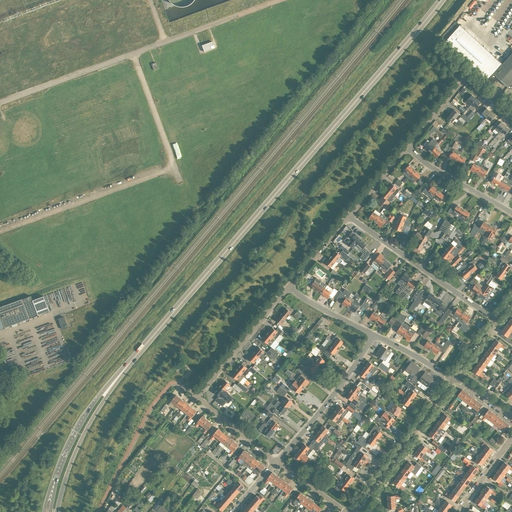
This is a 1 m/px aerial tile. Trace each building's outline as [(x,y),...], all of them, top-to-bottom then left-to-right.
[(471,9),(477,2),(474,0),(473,0),(468,7),(471,9)] [(511,23),(505,35),(498,46),(509,57),(511,54),(511,23)] [(486,82),(503,64),(460,24),(444,44),(486,82)] [(508,87),(511,84),(511,83),(511,54),(509,57),(488,80),(494,86),(500,79),(508,87)] [(465,109),(466,110),(472,104),(476,99),(472,95),(467,100),(466,102),(469,105),(465,109)] [(467,111),(471,107),(474,110),(481,103),(476,99),(472,104),(466,110),(467,111)] [(486,118),(491,112),(487,108),(482,114),(486,118)] [(459,120),(461,117),(462,116),(460,114),(454,110),(451,114),(456,119),(458,121),(457,122),(459,123),(461,121),(459,120)] [(467,117),(470,120),(476,114),(473,111),(467,117)] [(491,112),(486,118),(491,122),(495,116),(491,112)] [(456,119),(451,114),(447,119),(452,123),(456,119)] [(463,114),(462,116),(461,117),(468,123),(470,120),(467,117),(463,114)] [(494,129),(498,132),(499,133),(501,131),(506,126),(501,122),(494,129)] [(447,135),(450,130),(444,126),(441,131),(447,135)] [(506,126),(501,131),(505,135),(510,130),(506,126)] [(458,143),(461,136),(458,134),(457,136),(454,141),(451,147),(455,149),(458,143)] [(431,152),(436,147),(438,145),(437,144),(438,143),(433,139),(430,142),(425,147),(431,152)] [(474,154),(471,160),(474,162),(475,162),(478,157),(479,158),(481,154),(483,156),(481,159),(483,160),(482,161),(485,163),(487,160),(486,159),(485,159),(486,158),(486,157),(489,152),(480,147),(479,146),(474,154)] [(442,153),(436,147),(431,152),(437,158),(442,153)] [(449,157),(455,161),(459,155),(460,154),(461,152),(460,152),(456,149),(454,152),(452,151),(449,157)] [(466,159),(459,155),(455,161),(463,165),(466,159)] [(483,165),(485,163),(482,161),(481,164),(482,165),(477,174),(484,178),(488,171),(489,169),(483,165)] [(477,174),(482,165),(481,164),(477,162),(474,164),(474,163),(470,170),(477,174)] [(410,175),(415,170),(409,165),(405,170),(410,175)] [(415,170),(410,175),(416,181),(421,176),(415,170)] [(498,186),(502,180),(495,176),(491,182),(498,186)] [(506,189),(509,191),(511,185),(511,177),(510,181),(504,177),(502,180),(498,186),(505,190),(506,189)] [(387,189),(395,196),(399,191),(397,189),(397,188),(392,183),(387,189)] [(432,199),(434,197),(438,191),(432,186),(428,192),(430,194),(428,196),(432,199)] [(389,202),(395,196),(387,189),(382,195),(383,197),(381,199),(388,205),(390,203),(389,202)] [(418,190),(412,196),(416,198),(421,193),(418,190)] [(445,196),(438,191),(434,197),(440,202),(445,196)] [(378,203),(384,208),(383,210),(385,212),(387,209),(385,209),(388,205),(381,199),(381,200),(381,199),(378,203)] [(457,217),(455,220),(457,221),(459,219),(458,218),(460,216),(464,210),(457,205),(454,209),(451,207),(447,213),(451,215),(451,214),(457,217)] [(434,212),(427,207),(423,213),(430,217),(434,212)] [(464,210),(460,216),(461,216),(466,220),(470,214),(464,210)] [(376,222),(380,217),(373,212),(369,218),(376,222)] [(382,227),(386,221),(387,219),(388,219),(382,214),(380,217),(376,222),(382,227)] [(397,222),(404,224),(407,217),(400,214),(397,222)] [(445,233),(451,223),(445,220),(439,230),(445,233)] [(404,225),(404,224),(397,222),(394,229),(404,233),(407,226),(405,225),(404,225)] [(483,222),(480,228),(487,232),(490,226),(483,222)] [(450,236),(452,232),(453,230),(456,226),(451,223),(445,233),(450,236)] [(424,225),(419,233),(422,235),(423,234),(429,238),(433,231),(427,227),(424,225)] [(453,230),(457,232),(462,235),(464,232),(456,226),(453,230)] [(479,228),(474,226),(470,235),(474,237),(479,228)] [(487,232),(484,236),(492,240),(497,229),(490,226),(487,232)] [(353,249),(356,245),(361,239),(355,234),(355,235),(352,232),(347,238),(350,240),(347,243),(353,249)] [(422,235),(419,233),(417,232),(414,238),(419,241),(420,241),(418,244),(416,247),(421,251),(429,238),(423,234),(422,235)] [(504,243),(509,236),(506,234),(501,240),(502,241),(501,242),(502,242),(498,246),(500,247),(504,242),(504,243)] [(367,245),(361,239),(356,245),(362,250),(360,251),(363,254),(360,257),(364,261),(371,253),(365,247),(367,245)] [(446,250),(452,254),(455,257),(458,254),(463,248),(464,246),(462,245),(460,247),(457,244),(455,247),(451,244),(446,250)] [(446,260),(452,254),(446,250),(441,256),(446,260)] [(501,254),(500,255),(502,256),(505,259),(509,254),(511,251),(509,250),(504,256),(501,254)] [(336,262),(339,264),(342,259),(340,257),(341,256),(336,251),(331,257),(336,262)] [(372,263),(380,269),(379,268),(385,260),(379,255),(375,261),(372,263)] [(458,256),(450,264),(454,267),(462,259),(458,256)] [(511,263),(505,259),(502,256),(500,260),(502,261),(500,264),(498,267),(506,273),(511,267),(507,264),(509,262),(511,263)] [(326,263),(331,268),(336,262),(331,257),(326,263)] [(382,272),(384,274),(387,271),(391,265),(385,260),(379,268),(380,269),(382,272)] [(360,271),(364,274),(371,266),(366,262),(360,271)] [(465,265),(465,264),(464,265),(467,269),(472,274),(477,269),(473,263),(473,264),(471,262),(467,265),(466,264),(465,265)] [(439,266),(436,270),(440,274),(444,269),(439,266)] [(498,267),(500,269),(496,275),(502,280),(506,273),(498,267)] [(391,269),(384,277),(389,281),(396,272),(391,269)] [(472,274),(467,269),(461,274),(466,279),(472,274)] [(406,284),(410,279),(404,274),(400,280),(397,284),(400,286),(395,292),(399,295),(402,290),(405,287),(406,284)] [(482,289),(478,295),(484,300),(485,299),(487,300),(495,289),(489,285),(493,278),(491,277),(484,286),(484,287),(482,289)] [(327,286),(326,285),(321,281),(316,278),(311,287),(321,294),(326,288),(327,286)] [(482,289),(484,287),(484,286),(478,282),(479,281),(474,278),(469,283),(473,285),(474,286),(471,290),(478,295),(482,289)] [(410,279),(406,284),(405,287),(402,290),(407,293),(409,295),(411,291),(417,284),(410,279)] [(332,292),(326,288),(321,294),(328,298),(329,296),(333,298),(334,297),(338,299),(339,298),(343,293),(338,290),(338,291),(334,289),(332,292)] [(345,289),(343,293),(339,298),(343,301),(344,299),(345,300),(342,304),(349,308),(355,300),(349,296),(351,293),(345,289)] [(403,299),(407,293),(402,290),(399,295),(398,295),(403,299)] [(430,306),(432,303),(433,303),(437,297),(430,293),(426,299),(424,302),(430,306)] [(32,300),(30,296),(0,307),(0,329),(38,315),(32,300)] [(423,299),(419,296),(415,300),(413,304),(416,307),(417,307),(423,299)] [(367,297),(361,306),(367,310),(373,301),(367,297)] [(430,306),(437,310),(436,311),(441,315),(446,308),(441,304),(443,302),(437,297),(433,303),(432,303),(430,306)] [(359,303),(357,302),(355,300),(349,308),(355,313),(359,307),(358,305),(359,303)] [(377,300),(371,308),(375,311),(381,303),(377,300)] [(452,317),(457,321),(458,321),(465,313),(458,308),(458,309),(454,307),(449,314),(452,316),(452,317)] [(286,308),(281,314),(287,319),(292,313),(286,308)] [(383,327),(387,321),(388,318),(383,315),(386,310),(389,312),(390,311),(387,308),(386,309),(386,308),(380,316),(376,322),(383,327)] [(376,322),(380,316),(374,312),(369,318),(376,322)] [(394,323),(400,327),(397,332),(404,336),(410,327),(411,325),(405,321),(407,317),(401,313),(398,317),(394,323)] [(442,324),(448,316),(445,313),(439,321),(442,324)] [(471,318),(465,313),(458,321),(463,325),(460,328),(464,331),(467,327),(465,326),(467,324),(471,318)] [(281,325),(287,319),(281,314),(276,320),(281,325)] [(394,315),(388,323),(392,325),(394,323),(398,317),(394,315)] [(63,317),(58,320),(62,329),(67,327),(63,317)] [(312,329),(315,332),(325,338),(328,336),(317,329),(320,326),(317,323),(312,329)] [(278,328),(276,331),(272,327),(267,334),(275,340),(283,331),(278,328)] [(416,331),(410,327),(404,336),(410,341),(414,335),(416,331)] [(422,327),(417,334),(421,336),(426,330),(422,327)] [(511,336),(509,335),(511,332),(505,327),(501,333),(510,339),(511,337),(511,336)] [(428,328),(427,330),(422,337),(426,339),(432,331),(428,328)] [(275,340),(267,334),(262,340),(270,346),(275,340)] [(329,341),(331,342),(333,344),(339,349),(344,342),(338,338),(336,336),(332,341),(329,339),(330,338),(328,336),(325,338),(329,341)] [(496,339),(492,345),(498,349),(500,346),(504,349),(505,346),(496,339)] [(424,346),(431,350),(435,344),(428,340),(424,346)] [(334,355),(339,349),(333,344),(331,342),(329,341),(325,347),(322,345),(319,349),(329,357),(332,354),(334,355)] [(437,342),(435,344),(431,350),(437,355),(440,351),(444,353),(450,345),(445,342),(443,346),(438,342),(437,342)] [(492,345),(488,350),(495,355),(498,349),(492,345)] [(391,352),(389,350),(382,346),(379,350),(388,357),(391,352)] [(262,360),(266,354),(267,353),(264,351),(259,347),(254,353),(259,357),(262,360)] [(274,355),(276,357),(279,354),(272,347),(269,350),(274,355)] [(320,351),(315,347),(310,352),(316,357),(320,351)] [(385,361),(388,357),(379,350),(376,355),(385,361)] [(488,350),(484,355),(491,360),(495,355),(488,350)] [(248,359),(254,364),(259,357),(254,353),(248,359)] [(484,355),(480,360),(487,365),(491,360),(484,355)] [(315,362),(320,367),(325,361),(320,356),(315,362)] [(480,360),(476,366),(483,371),(487,365),(480,360)] [(405,371),(409,374),(416,365),(412,361),(405,371)] [(315,373),(320,367),(315,362),(310,368),(315,373)] [(369,362),(364,368),(370,372),(372,374),(373,375),(378,369),(374,366),(375,366),(369,362)] [(390,369),(388,368),(382,362),(379,366),(387,372),(390,369)] [(237,370),(242,374),(245,377),(250,371),(254,374),(257,371),(253,368),(251,366),(248,369),(247,368),(242,364),(237,370)] [(416,365),(409,374),(414,377),(420,368),(416,365)] [(481,373),(483,371),(476,366),(473,371),(483,378),(484,376),(481,373)] [(365,379),(370,372),(364,368),(359,374),(365,379)] [(237,380),(239,382),(240,383),(240,382),(245,377),(242,374),(237,370),(232,376),(237,380)] [(423,384),(430,375),(425,372),(419,380),(416,378),(415,380),(413,383),(415,385),(419,381),(423,384)] [(276,375),(273,379),(277,383),(281,379),(276,375)] [(423,384),(427,387),(429,385),(434,378),(430,375),(423,384)] [(309,381),(303,377),(298,383),(304,388),(309,381)] [(497,381),(493,386),(496,388),(501,382),(498,379),(497,381)] [(220,386),(226,391),(231,385),(225,380),(220,386)] [(290,387),(293,389),(299,394),(304,388),(298,383),(295,381),(294,382),(290,387)] [(369,393),(371,390),(364,384),(360,381),(357,386),(355,384),(351,391),(357,395),(361,389),(364,391),(364,390),(369,393)] [(374,386),(370,383),(366,381),(366,382),(364,384),(371,390),(371,389),(374,386)] [(409,388),(407,390),(405,393),(402,391),(400,393),(403,395),(404,394),(407,396),(412,400),(417,394),(413,391),(416,387),(408,381),(405,385),(409,388)] [(243,385),(240,382),(240,383),(239,382),(237,385),(242,390),(246,393),(248,390),(243,385)] [(232,387),(239,393),(242,390),(237,385),(235,384),(232,387)] [(226,391),(220,386),(215,393),(220,397),(224,401),(230,395),(226,391)] [(284,397),(288,392),(280,387),(277,392),(284,397)] [(511,399),(511,391),(508,388),(506,390),(505,390),(503,392),(511,400),(511,399)] [(463,400),(467,393),(462,390),(458,396),(463,400)] [(352,402),(357,395),(351,391),(346,397),(352,402)] [(467,393),(463,400),(468,404),(473,397),(467,393)] [(174,403),(177,405),(181,399),(176,395),(169,405),(171,406),(174,403)] [(412,400),(407,396),(402,402),(408,407),(412,400)] [(471,411),(478,401),(473,397),(468,404),(473,407),(470,411),(471,411)] [(282,404),(288,408),(293,402),(287,398),(282,404)] [(177,405),(182,410),(187,403),(181,399),(177,405)] [(279,417),(281,414),(283,415),(288,408),(282,404),(278,401),(275,406),(276,406),(272,411),(279,417)] [(483,405),(478,401),(471,411),(476,415),(483,405)] [(182,410),(187,414),(192,408),(187,403),(182,410)] [(349,406),(355,411),(357,408),(351,403),(349,406)] [(398,417),(401,412),(400,411),(402,409),(394,403),(389,410),(398,417)] [(335,412),(343,418),(344,417),(348,412),(340,405),(335,412)] [(197,412),(192,408),(187,414),(190,416),(187,419),(190,421),(197,412)] [(263,412),(271,418),(274,415),(272,413),(265,408),(266,408),(263,412)] [(253,419),(254,418),(255,416),(250,412),(247,409),(242,415),(245,418),(248,415),(253,419)] [(489,419),(494,413),(489,410),(482,419),(484,421),(486,417),(489,419)] [(387,428),(395,420),(385,411),(380,418),(378,416),(374,422),(381,427),(384,422),(387,424),(385,426),(387,428)] [(342,419),(345,421),(347,419),(344,417),(343,418),(335,412),(330,418),(336,422),(338,424),(342,419)] [(494,413),(489,419),(494,423),(499,417),(494,413)] [(444,414),(440,419),(447,423),(449,420),(452,423),(454,421),(444,414)] [(200,424),(203,426),(208,420),(203,416),(195,425),(197,427),(200,424)] [(474,425),(479,419),(475,416),(471,422),(474,425)] [(499,417),(494,423),(499,427),(504,421),(499,417)] [(270,418),(267,423),(265,421),(263,423),(264,424),(265,423),(269,426),(274,431),(279,425),(274,420),(273,421),(270,418)] [(437,424),(443,429),(447,423),(440,419),(437,424)] [(213,424),(208,420),(203,426),(205,429),(203,432),(205,434),(213,424)] [(509,425),(504,421),(499,427),(505,431),(509,425)] [(369,434),(378,440),(382,434),(379,431),(381,429),(376,424),(369,434)] [(433,430),(442,437),(446,431),(443,429),(437,424),(433,430)] [(274,431),(269,426),(266,429),(264,432),(269,437),(274,431)] [(323,426),(318,432),(326,439),(327,438),(329,436),(327,434),(329,431),(323,426)] [(216,436),(219,439),(223,433),(218,429),(211,438),(213,440),(216,436)] [(438,442),(440,439),(442,437),(444,438),(442,437),(433,430),(429,435),(435,440),(434,441),(433,440),(431,444),(444,453),(447,450),(440,445),(440,443),(438,442)] [(337,448),(334,445),(331,443),(330,444),(328,442),(330,440),(327,438),(326,439),(318,432),(313,438),(321,444),(325,440),(336,449),(337,448)] [(228,437),(223,433),(219,439),(222,441),(216,448),(212,452),(215,454),(221,446),(224,443),(228,437)] [(373,447),(378,440),(369,434),(365,438),(363,436),(362,436),(361,436),(360,436),(359,437),(358,438),(359,439),(359,440),(358,443),(362,446),(365,448),(368,443),(373,447)] [(203,435),(197,442),(200,445),(205,438),(203,435)] [(228,437),(224,443),(229,447),(234,442),(228,437)] [(201,446),(205,449),(210,442),(206,439),(201,446)] [(362,446),(358,443),(355,441),(353,444),(360,449),(362,446)] [(239,446),(234,442),(229,447),(232,450),(229,453),(231,455),(239,446)] [(486,448),(483,451),(490,455),(494,450),(484,443),(482,445),(486,448)] [(304,444),(299,450),(309,458),(308,456),(312,450),(308,447),(304,444)] [(422,444),(418,449),(424,454),(426,455),(429,452),(430,453),(432,451),(422,444)] [(221,446),(215,454),(218,456),(221,452),(221,451),(223,448),(221,446)] [(424,454),(418,449),(414,454),(424,462),(425,459),(422,457),(424,454)] [(242,458),(245,460),(250,454),(244,450),(237,459),(239,461),(242,458)] [(294,456),(295,457),(293,459),(296,461),(297,459),(300,461),(304,464),(309,458),(299,450),(294,456)] [(357,458),(363,462),(368,456),(359,450),(355,457),(357,458)] [(455,451),(450,457),(454,460),(457,457),(459,458),(461,455),(455,451)] [(483,451),(479,456),(486,461),(490,455),(483,451)] [(255,459),(250,454),(245,460),(242,464),(247,468),(248,467),(255,459)] [(482,466),(486,461),(479,456),(476,461),(482,466)] [(333,463),(341,469),(344,465),(336,459),(336,460),(333,458),(331,461),(333,463)] [(357,458),(355,462),(349,458),(345,465),(352,470),(355,466),(359,469),(363,462),(357,458)] [(260,463),(255,459),(248,467),(253,471),(260,463)] [(409,462),(405,467),(411,472),(415,475),(421,467),(417,463),(414,466),(409,462)] [(511,467),(504,462),(500,467),(507,472),(509,469),(511,471),(511,467)] [(265,467),(260,463),(253,471),(258,476),(265,467)] [(468,471),(475,475),(479,470),(469,463),(468,465),(471,468),(468,471)] [(318,476),(324,469),(323,469),(325,467),(322,464),(320,466),(320,465),(314,472),(318,476)] [(436,475),(442,467),(438,464),(432,473),(436,475)] [(405,467),(401,472),(407,477),(411,472),(405,467)] [(500,467),(496,473),(503,477),(507,472),(500,467)] [(457,479),(461,481),(460,482),(467,486),(471,481),(464,476),(461,474),(458,471),(457,471),(456,473),(460,476),(457,479)] [(464,476),(471,481),(475,475),(468,471),(464,476)] [(267,484),(268,483),(271,485),(273,483),(277,476),(272,472),(265,482),(267,484)] [(401,472),(397,477),(403,482),(407,477),(401,472)] [(354,479),(346,473),(342,478),(339,476),(338,478),(340,480),(341,479),(350,485),(354,479)] [(501,480),(503,477),(496,473),(492,478),(502,485),(504,483),(501,480)] [(249,476),(245,481),(249,484),(253,479),(249,476)] [(277,476),(273,483),(278,487),(283,480),(277,476)] [(407,485),(403,482),(397,477),(393,483),(402,490),(403,490),(407,485)] [(340,480),(341,480),(337,485),(339,487),(345,491),(350,485),(341,479),(340,480)] [(278,487),(283,490),(288,484),(283,480),(278,487)] [(234,486),(240,492),(244,486),(238,481),(234,486)] [(456,487),(463,492),(467,486),(460,482),(456,487)] [(294,488),(288,484),(283,490),(287,493),(284,496),(286,498),(294,488)] [(230,491),(236,496),(240,492),(234,486),(230,491)] [(487,486),(483,491),(489,496),(491,493),(495,495),(496,493),(487,486)] [(453,492),(459,497),(463,492),(456,487),(453,492)] [(131,495),(129,494),(130,493),(125,489),(118,498),(121,501),(123,499),(125,501),(131,495)] [(197,500),(198,499),(203,492),(198,489),(192,496),(197,500)] [(231,501),(236,496),(230,491),(225,496),(231,501)] [(483,491),(479,496),(485,501),(489,496),(483,491)] [(459,497),(453,492),(450,495),(447,493),(446,495),(455,502),(459,497)] [(298,507),(306,497),(300,493),(296,499),(293,503),(298,507)] [(252,501),(258,506),(262,501),(264,502),(266,499),(260,495),(258,497),(257,496),(252,501)] [(221,501),(227,506),(231,501),(225,496),(221,501)] [(485,501),(479,496),(475,502),(484,509),(488,503),(485,501)] [(311,501),(306,497),(298,507),(299,507),(302,503),(307,507),(311,501)] [(227,506),(221,501),(218,504),(215,502),(214,504),(223,511),(227,506)] [(252,501),(248,506),(254,511),(258,506),(252,501)] [(312,511),(316,504),(311,501),(307,507),(312,511)] [(446,501),(443,506),(449,510),(453,505),(446,501)] [(136,511),(137,511),(139,510),(142,506),(144,504),(141,502),(139,504),(134,510),(136,511)] [(510,505),(505,502),(502,506),(507,509),(510,511),(511,510),(511,509),(509,507),(510,505)]
